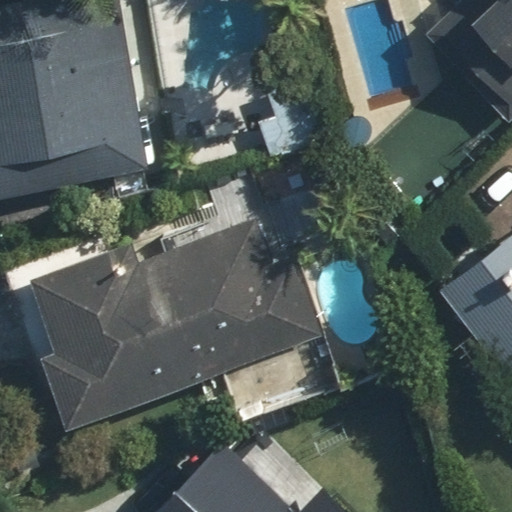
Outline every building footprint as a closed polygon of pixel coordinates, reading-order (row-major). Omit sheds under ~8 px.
[(114,0),(25,0),(0,4),(0,197),(143,175),(114,0)] [(511,0),(465,0),(426,38),(506,120),(511,114),(511,0)] [(267,264),(251,216),(102,268),(96,252),(17,280),(43,351),(31,355),(55,423),(319,331),(292,255),(267,264)] [(511,226),(434,287),(511,386),(511,226)] [(340,511),(316,487),(290,511),(281,511),(214,443),(142,511),(340,511)]
